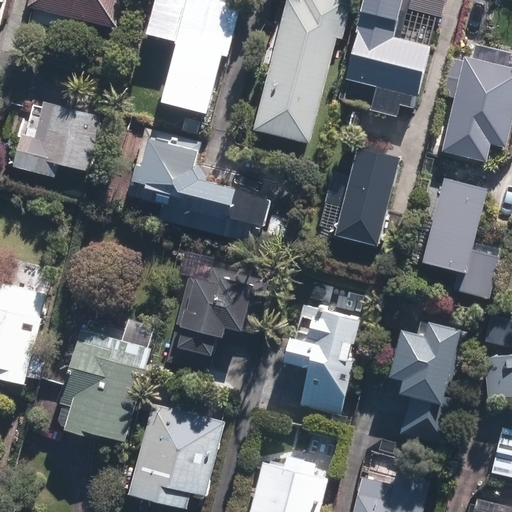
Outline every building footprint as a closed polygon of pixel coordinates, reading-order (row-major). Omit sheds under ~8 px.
[(120,27),(127,0),(31,0),(30,6),(120,27)] [(153,0),(146,32),(174,39),(160,102),(206,113),(220,54),(228,56),(241,5),(218,0),(153,0)] [(301,0),(286,0),(253,129),(310,144),(338,36),(344,38),(353,0),(301,0),(302,0),(301,0)] [(420,92),(433,42),(395,33),(402,0),(363,0),(346,74),(420,92)] [(511,128),(511,64),(466,53),(465,58),(453,56),(443,93),(444,93),(456,96),(443,149),(488,159),(492,141),(508,144),(511,128)] [(99,96),(69,88),(65,105),(42,100),(33,134),(20,130),(11,164),(57,175),(60,161),(88,168),(101,114),(99,114),(103,96),(99,96)] [(429,113),(401,105),(392,139),(420,146),(429,113)] [(201,141),(152,128),(143,163),(138,161),(129,195),(165,204),(161,219),(259,243),(271,197),(203,180),(194,165),(201,141)] [(399,158),(358,147),(336,235),(377,245),(399,158)] [(470,250),(484,189),(442,179),(423,261),(466,271),(460,292),(489,299),(499,257),(470,250)] [(265,235),(285,241),(291,218),(271,213),(265,235)] [(271,280),(209,262),(206,275),(190,271),(167,354),(211,366),(223,321),(257,331),(271,280)] [(33,350),(47,293),(0,281),(0,376),(25,383),(26,377),(37,380),(44,352),(33,350)] [(348,357),(358,317),(323,308),(321,315),(312,313),(305,339),(288,334),(282,360),(309,367),(300,403),(340,413),(354,359),(348,357)] [(511,328),(511,322),(486,316),(480,339),(508,346),(511,328)] [(124,439),(157,325),(129,317),(122,340),(80,328),(59,401),(68,404),(62,428),(98,438),(100,432),(124,439)] [(468,329),(428,319),(424,334),(399,327),(387,374),(401,378),(397,391),(411,394),(401,432),(446,443),(458,398),(441,393),(442,388),(452,390),(468,329)] [(487,396),(511,394),(511,351),(484,354),(487,396)] [(151,402),(126,491),(185,507),(189,490),(206,495),(224,420),(151,402)] [(511,474),(511,427),(501,425),(491,470),(511,474)] [(319,475),(322,461),(289,453),(286,467),(261,461),(249,511),(319,511),(328,477),(319,475)] [(423,511),(431,479),(397,471),(394,483),(367,477),(362,475),(352,511),(423,511)]
